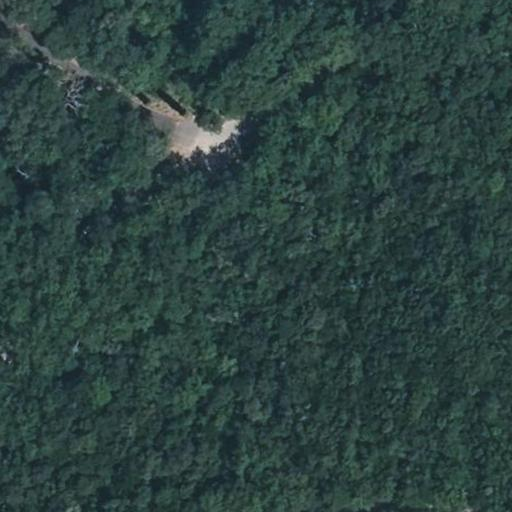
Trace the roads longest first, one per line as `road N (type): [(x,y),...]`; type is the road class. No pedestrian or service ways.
road 1 (track): [(0,379),(74,252),(173,182),(206,126)]
road 2 (track): [(459,0),(206,126)]
road 3 (track): [(316,511),(447,502),(467,511)]
